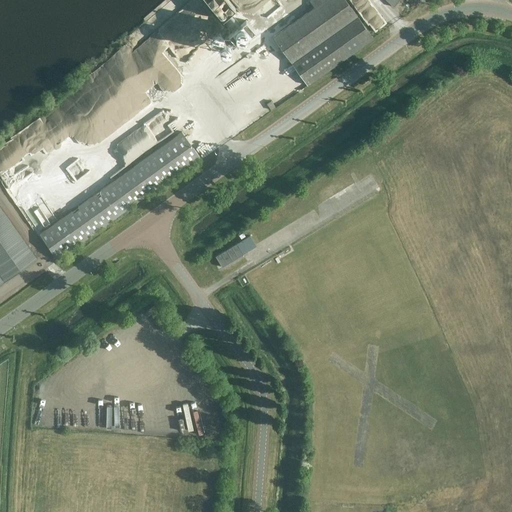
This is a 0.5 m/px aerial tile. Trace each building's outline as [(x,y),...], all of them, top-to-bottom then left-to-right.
[(372,39),(344,0),(325,0),(272,38),(306,86),(372,39)] [(229,36),(238,46),(255,31),(246,21),(229,36)] [(274,107),(270,101),(266,104),(270,110),(274,107)] [(58,259),(148,193),(201,156),(183,131),(40,234),(58,259)] [(323,190),(330,202),(361,184),(354,172),(323,190)] [(0,283),(37,258),(0,204),(0,283)] [(226,265),(244,254),(242,252),(237,244),(219,255),(216,257),(222,267),(226,265)] [(159,317),(154,321),(162,331),(167,328),(159,317)]
